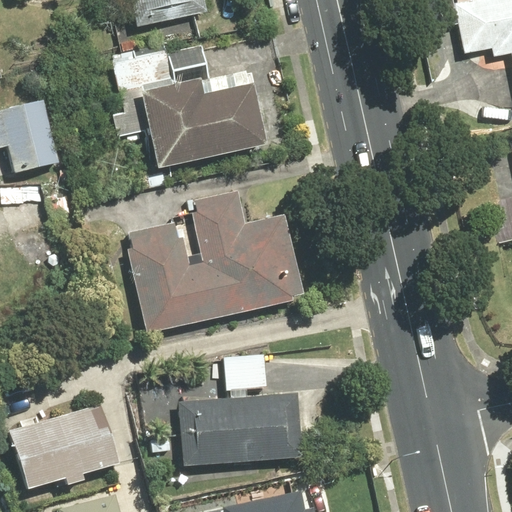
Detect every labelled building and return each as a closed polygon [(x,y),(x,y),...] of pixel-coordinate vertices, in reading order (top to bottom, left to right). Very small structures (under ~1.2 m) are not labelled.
[(196,0),(122,0),(129,30),(200,15),(196,0)] [(511,0),(480,0),(448,6),(447,6),(458,58),(485,52),(487,60),(504,57),(511,96),(511,0)] [(199,46),(160,54),(165,76),(203,68),(199,46)] [(191,85),(132,97),(148,172),(256,150),(243,88),(193,98),(191,85)] [(0,149),(1,150),(7,177),(53,167),(39,104),(0,112),(0,149)] [(511,177),(507,155),(466,165),(475,202),(511,193),(511,177)] [(121,252),(140,337),(298,303),(280,218),(240,226),(233,193),(184,204),(197,265),(184,268),(178,240),(174,241),(170,223),(121,233),(125,251),(121,252)] [(259,358),(220,359),(221,392),(260,391),(259,358)] [(290,397),(173,405),(177,469),(294,461),(290,397)] [(95,407),(0,434),(0,441),(16,495),(55,484),(57,490),(75,485),(73,478),(112,467),(95,407)] [(296,511),(292,490),(188,511),(296,511)] [(105,511),(103,500),(55,511),(105,511)]
